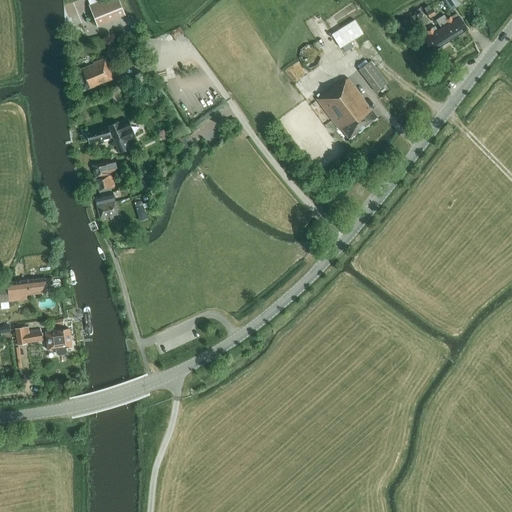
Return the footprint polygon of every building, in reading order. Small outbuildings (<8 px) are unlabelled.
[(87,0),(89,4),(88,5),(96,24),(124,12),(118,0),(87,0)] [(452,0),(447,3),(451,10),(456,7),(452,0)] [(429,18),(433,16),(430,9),(428,6),(422,9),(424,14),(427,12),(429,18)] [(457,13),(450,17),(451,19),(449,21),(458,35),(467,29),(459,17),(457,13)] [(436,20),(441,28),(448,24),(445,19),(446,19),(444,15),(436,20)] [(441,28),(448,40),(458,35),(449,21),(451,19),(450,17),(446,19),(445,19),(448,24),(441,28)] [(363,33),(355,20),(331,34),(340,48),(363,33)] [(403,36),(408,30),(402,24),(396,29),(403,36)] [(448,40),(441,28),(437,31),(435,26),(429,30),(439,46),(448,40)] [(439,46),(429,30),(427,31),(430,36),(423,40),(430,52),(439,46)] [(97,85),(113,79),(105,58),(93,63),(94,64),(75,71),(83,91),(97,85)] [(387,83),(370,61),(358,70),(375,92),(387,83)] [(136,79),(141,89),(151,84),(147,74),(136,79)] [(365,102),(353,85),(348,78),(339,85),(337,83),(316,99),(339,130),(341,129),(347,136),(349,139),(377,117),(369,107),(369,108),(365,103),(365,102)] [(113,92),(117,102),(126,99),(122,89),(113,92)] [(127,120),(119,123),(118,122),(108,126),(113,138),(111,139),(115,146),(116,146),(119,152),(129,147),(126,140),(135,137),(127,120)] [(110,138),(110,136),(107,126),(86,131),(89,143),(110,138)] [(103,159),(104,162),(92,165),(95,177),(110,174),(110,172),(117,170),(114,157),(103,159)] [(147,172),(142,175),(143,175),(144,179),(148,187),(153,184),(147,172)] [(100,195),(111,192),(110,188),(115,187),(112,175),(96,179),(99,191),(100,195)] [(148,188),(144,180),(139,183),(143,190),(148,188)] [(112,192),(111,192),(100,195),(94,196),(97,206),(114,202),(112,192)] [(135,206),(137,207),(136,208),(138,214),(145,211),(141,202),(140,201),(136,202),(135,204),(135,206)] [(117,214),(114,202),(97,206),(100,218),(117,214)] [(26,295),(46,292),(45,278),(6,283),(7,285),(0,285),(0,301),(26,299),(26,295)] [(63,326),(63,318),(51,320),(52,327),(63,326)] [(41,331),(29,333),(28,326),(14,328),(17,345),(27,343),(26,339),(29,338),(30,341),(42,339),(41,331)] [(65,347),(71,346),(69,328),(50,331),(51,335),(45,336),(47,350),(55,349),(56,353),(58,355),(64,354),(66,352),(65,347)]
